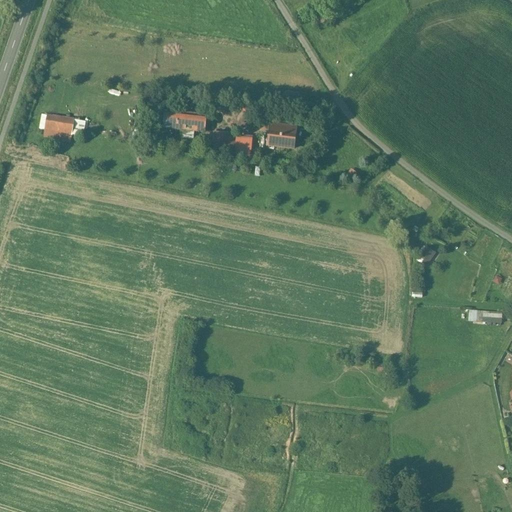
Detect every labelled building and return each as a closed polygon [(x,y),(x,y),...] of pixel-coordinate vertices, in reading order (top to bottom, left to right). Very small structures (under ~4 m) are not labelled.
[(205,116),(165,112),(163,128),(203,133),(205,116)] [(74,120),(47,116),(44,131),(71,135),(74,120)] [(295,128),(270,125),(267,147),(293,149),(295,128)] [(226,135),(214,134),(212,150),(225,151),(226,135)] [(235,136),(226,135),(225,151),(233,152),(235,136)] [(351,168),(346,173),(353,179),(358,174),(351,168)] [(424,245),(418,256),(429,263),(436,252),(424,245)] [(501,322),(501,311),(468,311),(468,322),(501,322)]
